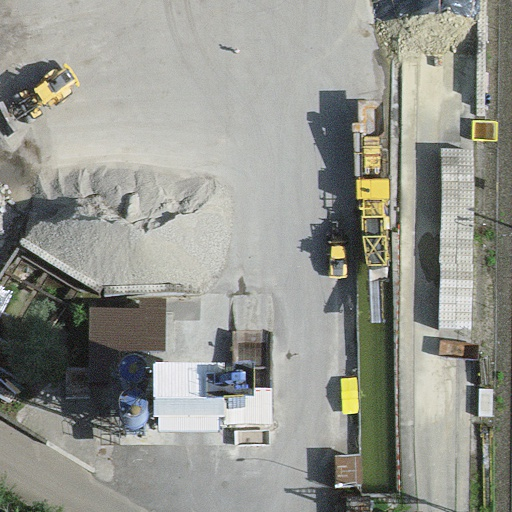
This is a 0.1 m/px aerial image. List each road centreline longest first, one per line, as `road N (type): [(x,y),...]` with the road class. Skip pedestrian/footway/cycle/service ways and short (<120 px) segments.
road 1 (unknown): [(278,0),(303,77),(329,261),(327,365),(305,511)]
road 2 (unclassified): [(0,446),(113,511)]
